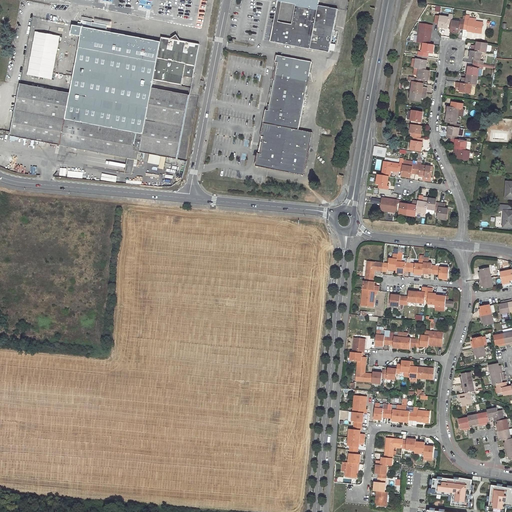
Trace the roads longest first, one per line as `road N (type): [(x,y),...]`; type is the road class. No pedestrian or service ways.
road 1 (tertiary): [(315,511),(345,232)]
road 2 (tertiary): [(348,210),(388,0)]
road 3 (residential): [(188,199),(226,0)]
road 4 (unclassified): [(0,177),(188,199)]
road 5 (residential): [(444,434),(372,429),(363,498),(348,496)]
road 6 (unclassified): [(188,199),(333,216)]
road 7 (unknown): [(260,41),(335,57),(346,0)]
road 8 (residential): [(451,183),(431,123),(444,65)]
